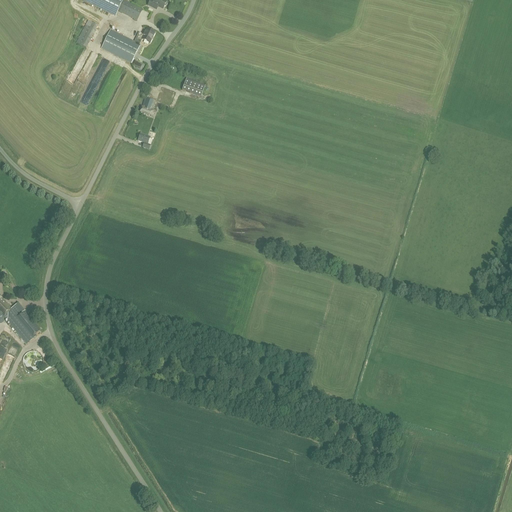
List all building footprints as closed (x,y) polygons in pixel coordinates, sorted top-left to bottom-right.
[(124,0),(123,0),(83,0),(116,16),(118,11),(124,0)] [(137,21),(143,10),(124,0),(118,11),(137,21)] [(167,2),(163,0),(154,0),(152,3),(150,2),(148,5),(154,8),(155,6),(156,6),(163,9),(165,6),(166,6),(167,4),(166,2),(167,2)] [(86,48),(95,31),(98,26),(88,21),(76,43),(86,48)] [(142,39),(144,40),(144,41),(150,44),(155,32),(147,28),(142,39)] [(111,30),(102,48),(131,63),(140,45),(144,35),(139,33),(134,42),(111,30)] [(96,62),(99,56),(93,53),(90,59),(96,62)] [(135,60),(133,65),(140,69),(143,64),(135,60)] [(81,70),(85,65),(80,61),(76,67),(81,70)] [(201,97),(206,85),(186,79),(182,90),(201,97)] [(161,87),(157,97),(171,104),(176,93),(161,87)] [(153,110),(155,102),(145,98),(142,106),(140,112),(151,116),(153,110)] [(151,137),(141,134),(138,141),(139,141),(139,142),(141,142),(142,142),(145,143),(143,147),(150,149),(151,145),(148,144),(151,137)] [(0,295),(0,312),(4,317),(11,309),(2,298),(0,295)] [(15,306),(3,318),(5,321),(6,319),(27,344),(36,336),(34,335),(40,331),(19,306),(17,308),(15,306)]
